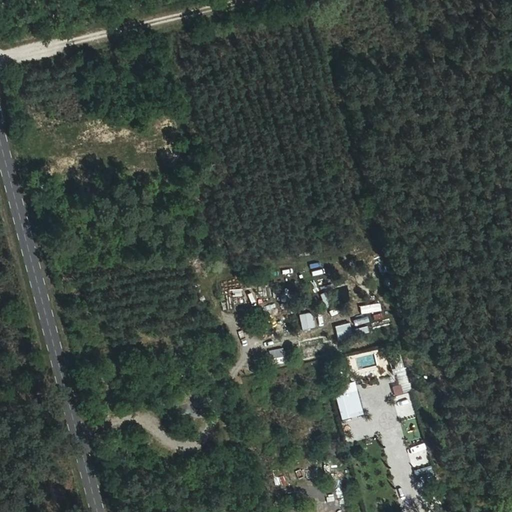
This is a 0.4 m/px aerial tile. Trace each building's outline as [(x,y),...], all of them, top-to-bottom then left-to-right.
[(369,352),(354,355),(355,362),(370,359),(369,352)] [(388,356),(394,382),(406,379),(399,353),(388,356)] [(355,388),(332,394),(339,419),(361,413),(355,388)] [(394,396),(396,404),(411,400),(409,392),(394,396)] [(171,416),(182,413),(180,407),(169,410),(171,416)] [(342,428),(344,440),(360,438),(358,425),(342,428)] [(376,510),(385,510),(385,501),(376,500),(376,510)] [(428,511),(441,511),(440,500),(427,502),(428,511)]
